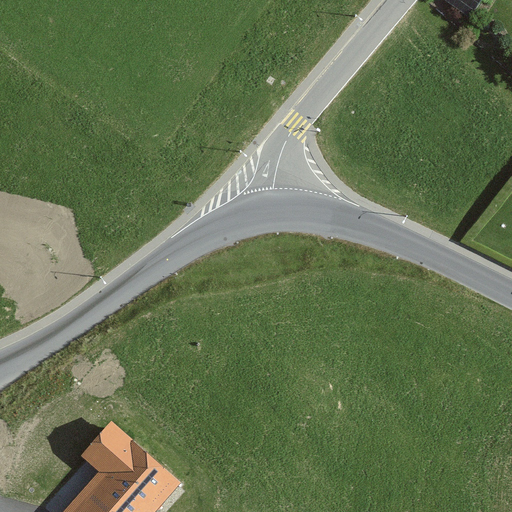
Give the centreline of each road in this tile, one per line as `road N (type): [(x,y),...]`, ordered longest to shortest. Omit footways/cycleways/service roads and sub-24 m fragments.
road 1 (tertiary): [(271,209),(214,231),(0,365)]
road 2 (tertiary): [(511,294),(340,217),(271,209)]
road 3 (residential): [(398,0),(290,132),(271,209)]
